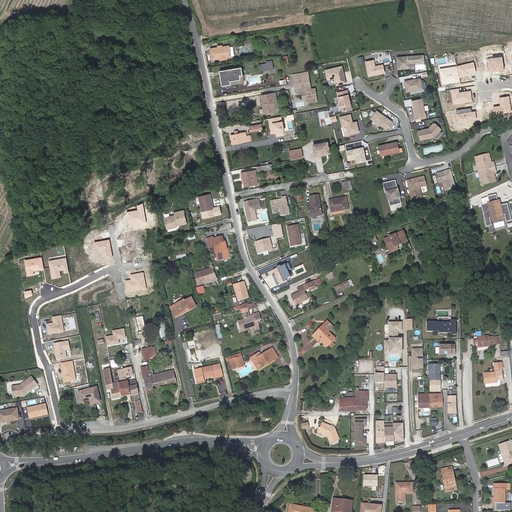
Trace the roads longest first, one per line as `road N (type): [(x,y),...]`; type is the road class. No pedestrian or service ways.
road 1 (residential): [(295,394),(278,391),(120,429),(47,433)]
road 2 (tertiary): [(240,443),(195,441),(25,463)]
road 3 (unclassified): [(295,394),(288,325),(249,265),(232,195)]
road 4 (unclassified): [(232,195),(183,0)]
road 5 (residential): [(501,131),(482,130),(456,155),(414,164),(400,114),(362,87)]
road 6 (tertiary): [(297,458),(356,461),(462,436)]
